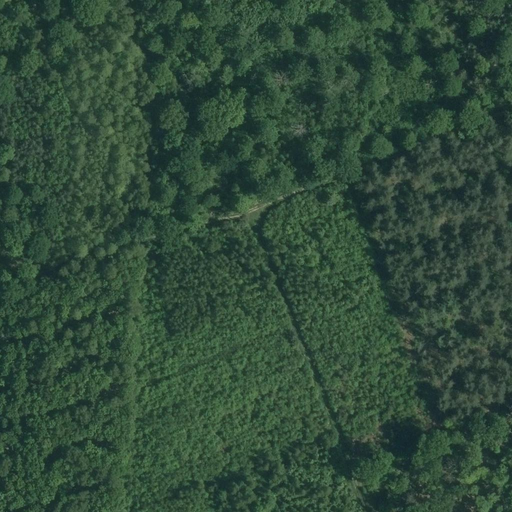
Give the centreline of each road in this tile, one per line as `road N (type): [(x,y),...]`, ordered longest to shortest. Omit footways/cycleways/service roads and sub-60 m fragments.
road 1 (track): [(262,208),(255,226),(365,511)]
road 2 (track): [(0,294),(79,254),(262,208)]
road 3 (track): [(511,109),(262,208)]
